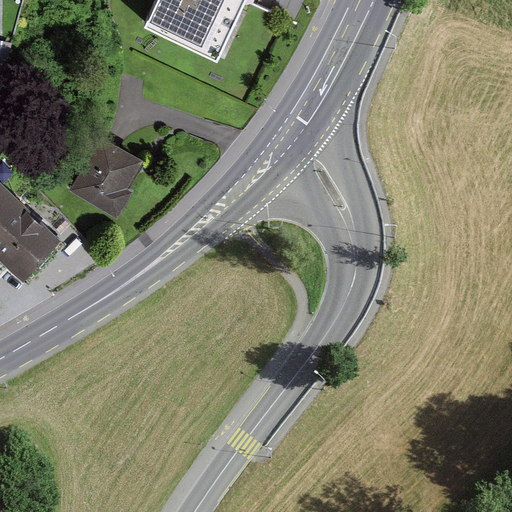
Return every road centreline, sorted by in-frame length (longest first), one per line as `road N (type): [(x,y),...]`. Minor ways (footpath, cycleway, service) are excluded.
road 1 (tertiary): [(293,131),(347,220),(354,253),(343,302),(194,511)]
road 2 (secondary): [(0,357),(139,275),(223,210),(293,131)]
road 3 (secondary): [(293,131),(363,0)]
